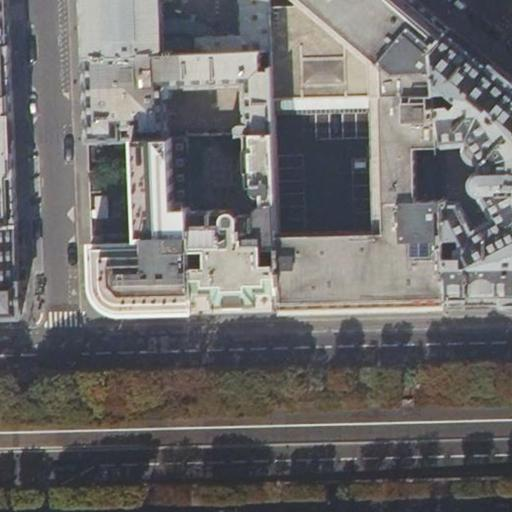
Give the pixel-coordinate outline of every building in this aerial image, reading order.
[(8,0),(0,0),(0,45),(10,45),(8,0)] [(163,0),(82,0),(82,11),(84,57),(165,55),(163,0)] [(269,6),(268,0),(237,0),(239,33),(195,35),(196,53),(261,51),(270,50),(269,6)] [(295,0),(296,6),(269,6),(270,50),(271,59),(273,116),(376,113),(379,232),(277,235),(281,309),(365,307),(448,305),(447,254),(446,237),(446,203),(445,183),(442,147),(438,106),(437,93),(433,47),(449,29),(423,7),(414,0),(295,0)] [(511,81),(486,60),(449,29),(433,47),(437,93),(449,93),(459,102),(459,104),(458,106),(457,107),(454,108),(452,107),(451,107),(450,105),(438,106),(442,147),(466,145),(465,149),(465,153),(466,156),(468,159),(470,161),(473,163),(477,164),(481,164),(481,171),(479,172),(478,173),(475,176),(474,178),(473,180),(473,182),(473,186),(474,189),(476,192),(478,194),(482,196),(481,199),(492,219),(475,228),(461,202),(446,203),(446,237),(460,236),(462,238),(463,244),(461,244),(459,246),(459,254),(447,254),(448,305),(511,303),(511,81)] [(11,89),(10,45),(0,45),(0,224),(16,223),(15,183),(11,89)] [(261,59),(261,51),(196,53),(165,55),(84,57),(86,99),(87,142),(134,140),(189,138),(189,135),(188,135),(187,129),(169,129),(167,88),(243,85),(245,124),(239,124),(236,128),(236,129),(239,134),(244,133),(274,133),(273,116),(271,59),(261,59)] [(276,204),(274,133),(244,133),(246,185),(253,185),(254,191),(255,193),(256,195),(259,196),(262,196),(263,204),(276,204)] [(191,212),(189,138),(134,140),(138,237),(146,237),(146,242),(91,244),(92,270),(92,289),(95,295),(97,299),(102,305),(105,307),(109,310),(115,312),(121,313),(142,313),(194,311),(193,265),(185,266),(184,252),(193,251),(191,212)] [(277,235),(276,204),(263,204),(261,204),(260,205),(258,207),(257,209),(255,212),(256,215),(239,216),(238,213),(236,212),(233,211),(191,212),(193,251),(193,265),(194,311),(234,310),(281,309),(277,235)] [(16,223),(0,224),(0,315),(21,315),(19,280),(18,280),(18,268),(16,223)]
